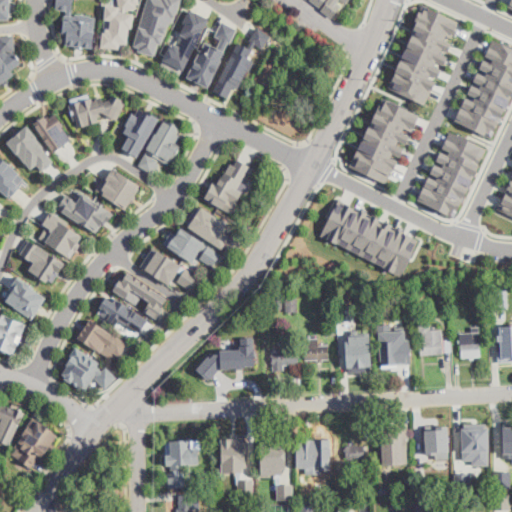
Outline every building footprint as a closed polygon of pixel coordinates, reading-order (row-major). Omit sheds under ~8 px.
[(0,0),(10,0),(10,18),(0,17),(0,0)] [(67,9),(56,8),(57,0),(74,0),(72,15),(76,16),(76,13),(91,14),(91,16),(96,16),(93,46),(66,43),(68,32),(62,31),(64,14),(67,14),(67,9)] [(121,12),(129,13),(130,10),(134,10),(132,27),(129,27),(128,42),(120,41),(119,47),(102,46),(103,32),(107,33),(107,28),(111,29),(111,20),(106,19),(107,4),(120,5),(119,0),(136,0),(138,6),(121,9),(121,12)] [(182,0),(178,13),(177,12),(176,17),(174,17),(172,24),(170,23),(166,36),(165,36),(156,54),(155,54),(155,55),(139,51),(139,49),(135,48),(136,46),(135,45),(147,0),(182,0)] [(347,0),(346,2),(343,0),(338,0),(337,1),(341,4),(332,17),(321,9),(327,0),(347,0)] [(383,82),(421,5),(468,28),(430,105),(383,82)] [(180,72),(162,64),(165,59),(164,58),(172,43),(173,43),(174,40),(179,43),(178,46),(180,47),(186,35),(182,32),(186,24),(183,22),(190,8),(209,18),(184,68),(183,67),(180,72)] [(228,42),(224,50),(227,51),(209,86),(187,75),(206,40),(217,46),(222,38),(215,35),(222,20),(237,28),(229,42),(228,42)] [(249,46),(252,40),(250,39),(258,26),(270,34),(262,47),(255,43),(248,56),(255,60),(249,70),(247,69),(238,87),(233,85),(226,97),(214,90),(240,41),(249,46)] [(0,83),(0,45),(1,45),(0,35),(14,34),(16,50),(13,50),(22,62),(12,70),(14,73),(0,83)] [(484,35),(511,49),(511,89),(489,136),(445,115),(484,35)] [(105,113),(98,115),(99,120),(77,127),(70,104),(92,97),(93,100),(103,97),(104,101),(110,99),(113,94),(126,101),(117,119),(105,113)] [(347,164),(381,96),(418,113),(385,182),(347,164)] [(144,110),(144,109),(159,117),(138,155),(123,147),(130,134),(123,130),(133,113),(135,114),(139,108),(144,110)] [(49,118),(56,113),(73,138),(54,151),(35,122),(47,114),(49,118)] [(181,144),(170,164),(155,155),(154,156),(159,159),(157,162),(159,164),(157,168),(154,167),(152,171),(140,164),(146,152),(151,155),(152,153),(147,151),(164,119),(180,128),(178,133),(180,134),(176,142),(181,144)] [(45,145),(43,147),(53,159),(41,169),(37,164),(32,168),(9,140),(29,124),(38,136),(38,137),(45,145)] [(408,191),(439,126),(483,148),(451,212),(408,191)] [(0,187),(0,155),(25,176),(10,195),(0,187)] [(214,181),(218,183),(222,175),(223,176),(225,171),(226,172),(231,163),(234,164),(237,158),(250,166),(241,182),(246,185),(240,195),(241,196),(237,203),(240,205),(235,214),(232,212),(231,213),(204,199),(214,181)] [(113,166),(142,185),(126,210),(97,191),(113,166)] [(511,213),(496,206),(511,172),(511,213)] [(75,199),(81,191),(114,211),(108,220),(105,218),(96,232),(58,208),(67,194),(75,199)] [(319,232),(337,197),(415,238),(399,273),(319,232)] [(240,251),(226,245),(223,249),(189,226),(190,224),(186,221),(196,205),(200,208),(202,206),(227,223),(221,231),(230,238),(234,229),(247,235),(240,251)] [(50,211),(69,222),(67,225),(83,235),(71,255),(41,236),(45,229),(51,233),(53,229),(43,223),(50,211)] [(205,244),(209,246),(209,245),(221,252),(213,265),(201,257),(204,253),(200,251),(193,262),(164,243),(172,230),(176,233),(181,227),(205,243),(205,244)] [(35,259),(21,249),(30,237),(66,263),(52,281),(49,279),(47,282),(29,269),(35,259)] [(176,272),(167,285),(139,267),(152,248),(196,277),(187,289),(175,281),(180,275),(176,272)] [(164,305),(157,316),(145,308),(150,301),(142,295),(136,304),(114,289),(121,278),(123,279),(128,271),(168,298),(163,305),(164,305)] [(47,297),(33,317),(7,300),(13,291),(10,289),(19,275),(32,284),(31,286),(47,297)] [(483,296),(476,297),(475,290),(483,289),(483,296)] [(117,297),(149,319),(140,331),(120,318),(116,324),(99,312),(102,307),(101,307),(108,297),(114,301),(117,297)] [(261,316),(259,299),(269,298),(271,315),(261,316)] [(283,308),(275,308),(274,298),(283,298),(283,308)] [(297,312),(286,312),(286,298),(297,298),(297,312)] [(502,316),(490,317),(489,301),(501,300),(502,316)] [(340,320),(339,305),(354,304),(355,320),(340,320)] [(337,334),(325,335),(324,311),(336,310),(337,334)] [(26,323),(13,354),(0,348),(0,314),(1,312),(26,323)] [(91,318),(129,342),(120,355),(113,351),(110,356),(80,337),(91,318)] [(431,320),(432,330),(442,329),(442,339),(451,339),(452,352),(442,352),(443,354),(421,355),(420,346),(424,346),(423,331),(419,332),(418,321),(431,320)] [(378,323),(382,364),(411,363),(409,339),(405,340),(404,326),(393,326),(393,322),(378,323)] [(511,323),(511,359),(498,360),(498,350),(501,349),(500,325),(511,323)] [(462,357),(460,334),(473,333),(473,327),(479,327),(481,356),(462,357)] [(196,368),(208,379),(220,367),(256,365),(255,336),(240,336),(241,348),(216,349),(196,368)] [(367,350),(373,350),(374,366),(360,366),(360,364),(349,364),(349,344),(358,344),(358,337),(367,337),(367,350)] [(319,339),(320,346),(328,345),(329,359),(323,359),(323,361),(319,361),(317,361),(317,359),(306,360),(305,339),(319,339)] [(286,343),(286,346),(298,346),(299,364),(284,365),(284,371),(274,372),(273,352),(279,352),(278,344),(286,343)] [(97,365),(101,367),(100,368),(103,370),(107,366),(117,377),(106,388),(95,377),(98,374),(97,373),(86,391),(66,378),(68,376),(64,373),(69,365),(66,363),(77,346),(98,359),(97,360),(100,361),(97,365)] [(0,422),(2,419),(0,418),(0,407),(2,403),(9,406),(10,404),(25,411),(7,451),(0,447),(0,422)] [(42,458),(40,456),(32,467),(13,453),(17,447),(16,445),(21,439),(19,438),(34,416),(59,434),(44,455),(42,458)] [(425,425),(427,454),(435,454),(436,459),(449,458),(447,424),(425,425)] [(462,426),(463,459),(472,459),(473,464),(490,464),(489,425),(462,426)] [(511,425),(503,426),(503,457),(511,457),(511,425)] [(233,438),(239,447),(246,447),(247,452),(255,452),(256,464),(253,464),(254,472),(223,472),(221,438),(233,438)] [(391,438),(391,440),(403,440),(404,464),(385,465),(384,439),(391,438)] [(167,488),(166,441),(200,439),(199,462),(183,465),(183,488),(167,488)] [(322,461),(301,462),(300,442),(319,442),(319,439),(325,439),(326,447),(322,447),(322,461)] [(282,474),(262,475),(266,447),(285,446),(285,460),(286,469),(282,474)] [(365,459),(347,460),(346,446),(365,446),(365,459)] [(511,471),(511,487),(495,487),(495,470),(511,471)] [(486,472),(486,488),(477,488),(477,472),(486,472)] [(471,489),(455,490),(455,473),(471,473),(471,489)] [(253,479),(238,479),(239,493),(254,492),(253,479)] [(217,488),(210,488),(209,480),(217,480),(217,488)] [(233,483),(232,491),(221,491),(221,482),(233,483)] [(291,500),(277,499),(278,485),(292,484),(291,500)] [(379,494),(379,487),(388,486),(389,493),(379,494)] [(496,509),(495,493),(511,493),(511,509),(496,509)] [(416,511),(416,498),(431,498),(431,511),(416,511)] [(194,511),(180,511),(180,501),(200,501),(200,506),(194,506),(194,511)] [(456,511),(456,502),(469,501),(469,511),(456,511)]
